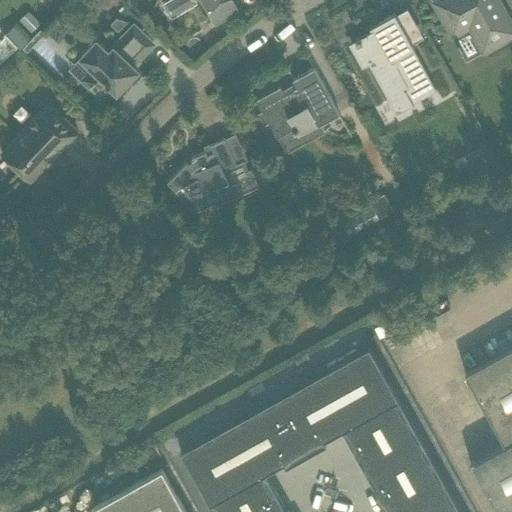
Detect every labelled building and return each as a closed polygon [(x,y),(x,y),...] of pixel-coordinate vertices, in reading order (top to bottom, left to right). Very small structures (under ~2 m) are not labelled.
[(202,0),(207,8),(216,22),(237,9),(231,0),(202,0)] [(511,34),(511,23),(498,0),(434,0),(432,1),(451,36),(468,27),(482,51),(511,34)] [(28,11),(19,20),(31,32),(40,23),(28,11)] [(434,90),(413,49),(414,48),(394,13),(371,25),(373,29),(355,39),(356,41),(351,44),(362,64),(369,60),(397,111),(411,103),(412,105),(413,105),(412,102),(434,90)] [(108,50),(96,39),(80,56),(92,67),(81,79),(101,97),(112,86),(116,90),(137,68),(133,64),(153,43),(133,24),(108,50)] [(41,28),(23,47),(27,51),(46,32),(41,28)] [(0,61),(17,45),(6,34),(0,39),(0,61)] [(279,86),(255,100),(262,111),(258,114),(264,125),(268,123),(276,137),(293,128),(300,140),(321,128),(318,124),(339,112),(323,85),(314,67),(292,79),(296,87),(284,94),(279,86)] [(77,131),(63,117),(48,102),(1,152),(30,180),(77,131)] [(186,162),(166,182),(181,196),(185,201),(204,192),(211,199),(215,197),(217,200),(218,202),(219,203),(230,198),(257,186),(259,185),(251,168),(248,169),(243,159),(236,163),(233,156),(224,138),(210,144),(213,152),(207,155),(206,151),(191,158),(192,160),(188,164),(186,162)] [(369,201),(379,218),(393,210),(383,193),(369,201)] [(326,226),(315,213),(303,223),(315,236),(326,226)] [(287,511),(265,472),(283,461),(285,465),(326,442),(324,439),(342,428),(377,492),(374,494),(379,503),(383,511),(461,511),(368,345),(180,450),(214,511),(287,511)] [(511,511),(511,346),(464,373),(504,444),(470,462),(496,511),(511,511)] [(186,511),(161,468),(94,506),(97,511),(186,511)]
